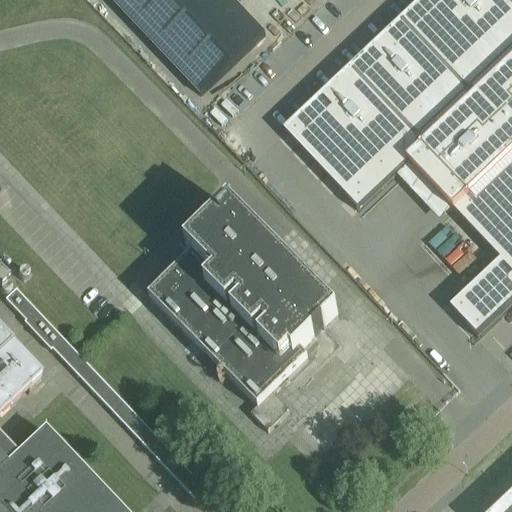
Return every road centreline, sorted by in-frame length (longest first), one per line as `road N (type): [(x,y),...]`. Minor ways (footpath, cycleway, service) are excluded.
road 1 (unknown): [(472,357),(257,127),(267,95),(371,0)]
road 2 (unclassified): [(421,511),(511,424)]
